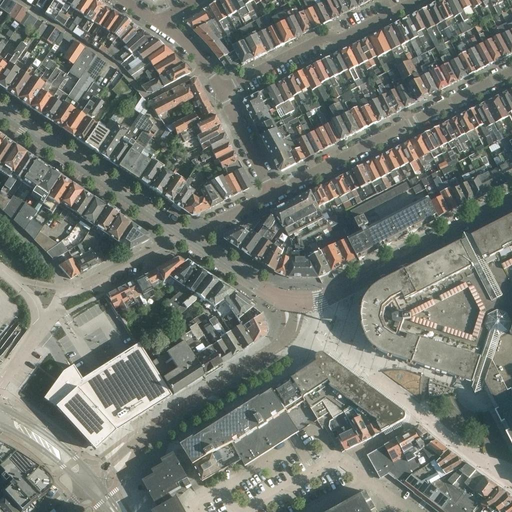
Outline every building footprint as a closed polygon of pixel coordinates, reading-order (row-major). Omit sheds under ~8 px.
[(8,0),(3,0),(0,5),(0,7),(10,14),(16,5),(8,0)] [(41,9),(46,0),(40,0),(36,6),(41,9)] [(59,14),(62,9),(67,0),(53,0),(52,2),(44,14),(54,20),(58,13),(59,14)] [(69,7),(73,10),(79,0),(67,0),(62,9),(65,12),(69,7)] [(68,30),(72,32),(76,26),(82,17),(93,0),(79,0),(73,10),(79,13),(68,30)] [(82,39),(86,33),(93,23),(104,6),(95,0),(93,0),(82,17),(87,20),(81,29),(76,26),(72,32),(82,39)] [(227,27),(223,20),(229,17),(219,0),(209,6),(216,18),(218,22),(219,22),(222,27),(223,29),(227,27)] [(231,21),(240,17),(230,0),(219,0),(229,17),(231,21)] [(240,18),(249,13),(246,8),(241,0),(230,0),(240,17),(240,18)] [(249,13),(254,11),(250,4),(254,2),(253,0),(241,0),(246,8),(249,13)] [(270,4),(268,5),(265,0),(253,0),(254,2),(256,5),(261,2),(267,12),(273,8),(271,4),(270,4)] [(304,12),(312,30),(322,26),(308,0),(303,0),(308,10),(304,12)] [(308,0),(322,26),(331,21),(322,3),(317,6),(314,0),(308,0)] [(331,21),(340,16),(331,0),(326,0),(327,0),(322,3),(331,21)] [(331,0),(340,16),(349,11),(343,0),(331,0)] [(358,7),(354,0),(343,0),(349,11),(358,7)] [(463,34),(460,29),(456,31),(453,25),(449,19),(454,17),(445,0),(441,0),(436,3),(448,28),(454,38),(463,34)] [(467,20),(466,17),(457,0),(445,0),(454,17),(454,18),(460,15),(464,22),(467,20)] [(472,13),(471,11),(474,10),(473,9),(468,0),(457,0),(466,17),(472,13)] [(485,8),(481,0),(468,0),(473,9),(479,6),(481,10),(485,8)] [(495,0),(481,0),(484,6),(486,5),(485,3),(489,0),(493,7),(498,16),(502,14),(498,5),(495,0)] [(17,3),(16,5),(10,14),(9,16),(19,23),(27,10),(17,3)] [(445,29),(448,28),(436,3),(427,8),(436,25),(441,22),(445,29)] [(97,35),(113,12),(104,6),(93,23),(97,26),(95,29),(93,33),(97,35)] [(418,12),(426,28),(427,30),(436,25),(427,8),(418,12)] [(194,31),(210,22),(203,9),(184,20),(183,23),(184,23),(194,31)] [(299,14),(296,9),(292,11),(303,35),(312,30),(304,12),(299,14)] [(295,39),(303,35),(292,11),(288,14),(290,19),(286,21),(295,39)] [(109,34),(118,20),(121,17),(113,12),(97,35),(94,38),(90,45),(98,50),(99,48),(101,46),(97,43),(105,31),(109,34)] [(409,17),(417,32),(426,28),(418,12),(409,17)] [(64,17),(59,14),(58,13),(54,20),(53,20),(63,26),(67,19),(64,17)] [(29,30),(36,20),(29,15),(22,26),(29,30)] [(106,38),(110,40),(113,36),(116,38),(130,23),(126,20),(121,17),(118,20),(109,34),(106,38)] [(419,36),(417,32),(409,17),(400,21),(410,41),(419,36)] [(218,22),(216,18),(211,21),(210,22),(194,31),(202,39),(222,27),(219,22),(218,22)] [(263,23),(261,18),(256,20),(262,32),(257,34),(267,53),(276,49),(263,23)] [(40,37),(46,27),(36,20),(29,30),(29,31),(40,37)] [(263,23),(276,49),(285,44),(275,25),(271,27),(267,20),(263,23)] [(295,39),(286,21),(281,24),(280,22),(275,24),(275,25),(285,44),(295,39)] [(391,26),(401,45),(410,41),(400,21),(391,26)] [(111,58),(140,30),(130,23),(116,38),(106,49),(103,53),(111,58)] [(507,33),(503,24),(497,27),(502,36),(511,54),(511,53),(511,33),(511,31),(507,33)] [(59,31),(49,25),(41,38),(51,44),(59,31)] [(404,51),(401,45),(391,26),(382,31),(391,50),(395,56),(404,51)] [(222,27),(202,39),(208,46),(219,40),(227,36),(223,29),(222,27)] [(511,54),(502,36),(497,27),(493,29),(497,36),(492,39),(502,59),(511,54)] [(120,65),(131,56),(152,39),(140,30),(111,58),(120,65)] [(368,38),(377,56),(378,57),(391,50),(382,31),(368,38)] [(267,53),(257,34),(256,32),(248,36),(249,39),(245,41),(254,60),(267,53)] [(87,42),(90,45),(94,38),(86,33),(82,39),(87,43),(87,42)] [(233,33),(228,36),(235,51),(239,57),(243,66),(254,60),(245,41),(239,45),(233,33)] [(494,63),(484,43),(480,45),(475,36),(471,38),(485,67),(494,63)] [(372,59),(377,56),(368,38),(359,42),(373,69),(376,67),(372,59)] [(477,72),(485,67),(471,38),(467,40),(472,49),(467,52),(477,72)] [(132,68),(162,46),(152,39),(131,56),(134,60),(129,64),(132,68)] [(494,63),(502,59),(492,39),(484,43),(494,63)] [(219,60),(230,54),(229,53),(219,40),(208,46),(214,53),(219,60)] [(74,42),(63,58),(73,65),(84,49),(74,42)] [(374,72),(373,69),(359,42),(350,47),(359,66),(364,63),(368,69),(371,74),(374,72)] [(16,61),(26,47),(20,43),(13,53),(14,54),(12,57),(0,75),(0,88),(5,92),(23,65),(16,61)] [(477,72),(467,52),(463,44),(458,47),(461,52),(463,54),(459,56),(460,58),(469,76),(477,72)] [(133,79),(145,72),(150,68),(172,54),(168,50),(162,46),(132,68),(126,72),(133,79)] [(353,68),(359,66),(350,47),(340,52),(353,77),(355,81),(359,79),(353,68)] [(68,73),(79,80),(95,56),(84,49),(73,65),(68,73)] [(237,65),(234,60),(239,57),(235,51),(230,54),(219,60),(227,72),(230,72),(241,67),(239,64),(237,65)] [(348,79),(353,77),(340,52),(330,57),(339,74),(344,72),(348,79)] [(0,75),(12,57),(7,54),(1,63),(0,62),(0,75)] [(44,68),(51,57),(46,54),(40,64),(40,65),(44,68)] [(145,72),(150,82),(158,78),(183,64),(178,59),(172,54),(150,68),(145,72)] [(469,76),(460,58),(454,61),(450,54),(446,56),(459,81),(469,76)] [(107,62),(95,55),(92,60),(77,83),(76,83),(67,98),(64,101),(50,122),(61,130),(92,83),(107,62)] [(413,64),(423,59),(421,55),(413,60),(411,60),(413,64)] [(449,86),(459,81),(446,56),(442,58),(445,65),(440,68),(449,86)] [(321,61),(333,86),(339,97),(343,95),(334,77),(339,74),(330,57),(321,61)] [(27,60),(23,65),(5,92),(16,99),(38,66),(40,65),(40,64),(34,60),(32,63),(27,60)] [(415,103),(429,96),(420,78),(413,64),(411,60),(409,61),(397,67),(402,77),(415,103)] [(429,60),(424,62),(426,66),(439,91),(449,86),(440,68),(437,63),(432,65),(429,60)] [(312,66),(321,84),(326,81),(328,86),(331,85),(332,87),(333,86),(321,61),(312,66)] [(381,61),(380,61),(386,73),(390,71),(386,64),(383,65),(381,61)] [(158,78),(164,87),(188,74),(189,71),(183,64),(158,78)] [(38,66),(16,99),(29,108),(44,85),(47,81),(41,77),(45,71),(38,66)] [(322,85),(321,84),(312,66),(302,71),(310,87),(312,90),(317,88),(325,102),(329,100),(322,85)] [(426,75),(420,78),(429,96),(439,91),(426,66),(422,68),(426,75)] [(44,85),(29,108),(40,115),(57,90),(66,76),(55,68),(47,81),(44,85)] [(293,75),(301,91),(310,87),(302,71),(293,75)] [(305,98),(301,91),(293,75),(284,80),(293,97),(297,94),(300,100),(305,98)] [(406,108),(415,103),(402,77),(393,82),(406,108)] [(151,94),(164,87),(158,78),(150,82),(140,87),(145,93),(151,94)] [(183,88),(184,90),(187,88),(188,88),(193,98),(203,93),(196,79),(193,78),(189,80),(191,84),(185,87),(183,88)] [(289,112),(294,110),(289,100),(293,98),(293,97),(284,80),(275,85),(289,112)] [(384,87),(387,92),(387,94),(397,113),(406,108),(393,82),(384,87)] [(103,90),(93,83),(92,83),(61,130),(72,137),(97,100),(103,90)] [(184,90),(183,88),(185,87),(183,83),(176,87),(184,103),(193,98),(188,88),(187,88),(184,90)] [(285,114),(289,112),(275,85),(266,89),(271,98),(275,107),(280,105),(285,114)] [(175,107),(184,103),(176,87),(170,90),(173,95),(171,97),(170,97),(175,107)] [(247,110),(263,102),(271,98),(266,89),(245,100),(244,100),(243,103),(244,103),(247,110)] [(64,101),(67,98),(57,90),(40,115),(50,122),(64,101)] [(499,96),(509,116),(511,121),(511,99),(508,92),(499,96)] [(195,108),(197,107),(207,102),(203,93),(193,98),(194,101),(192,103),(195,108)] [(166,97),(164,94),(159,96),(167,111),(175,107),(170,97),(171,97),(169,95),(166,97)] [(369,94),(365,96),(365,98),(378,122),(388,117),(379,99),(373,102),(369,94)] [(388,117),(397,113),(387,94),(378,98),(379,99),(388,117)] [(159,118),(160,117),(159,115),(167,111),(159,96),(153,99),(156,104),(151,107),(159,118)] [(500,121),(509,116),(499,96),(485,103),(500,131),(504,129),(500,121)] [(139,113),(147,103),(142,97),(134,109),(139,113)] [(369,127),(378,122),(365,98),(361,100),(365,108),(360,110),(369,127)] [(147,102),(151,107),(156,104),(153,99),(147,102)] [(84,145),(96,125),(89,120),(91,118),(94,118),(103,104),(97,100),(72,137),(84,145)] [(199,124),(215,116),(209,105),(207,102),(197,107),(199,110),(201,115),(196,118),(199,124)] [(252,119),(268,111),(263,102),(247,110),(252,119)] [(310,108),(311,111),(320,106),(319,103),(310,108)] [(500,131),(485,103),(476,108),(484,125),(486,128),(491,126),(495,134),(500,131)] [(359,132),(350,114),(346,116),(340,104),(335,107),(350,137),(359,132)] [(342,141),(350,137),(335,107),(330,109),(336,120),(332,122),(342,141)] [(369,127),(360,110),(359,108),(350,112),(350,114),(359,132),(369,127)] [(475,130),(484,125),(476,108),(467,113),(475,130)] [(115,124),(121,115),(116,111),(107,124),(100,120),(96,125),(84,145),(96,153),(115,124)] [(267,122),(272,120),(268,111),(252,119),(256,128),(267,122)] [(118,168),(149,121),(147,119),(139,113),(130,126),(129,129),(107,160),(118,168)] [(466,134),(475,130),(467,113),(458,117),(466,134)] [(180,121),(185,131),(199,124),(196,118),(194,114),(180,121)] [(332,122),(328,125),(323,115),(323,116),(322,114),(318,116),(323,127),(333,146),(342,141),(332,122)] [(196,137),(219,125),(215,116),(199,124),(185,131),(179,134),(181,138),(175,141),(179,145),(196,137)] [(291,117),(282,121),(284,125),(288,123),(293,120),(291,117)] [(469,140),(466,134),(458,117),(449,122),(457,139),(460,145),(469,140)] [(274,124),(272,120),(267,122),(256,128),(261,137),(284,125),(282,121),(281,120),(274,124)] [(127,174),(144,149),(153,136),(149,133),(153,126),(149,121),(118,168),(127,174)] [(179,134),(185,131),(180,121),(166,128),(170,133),(174,131),(176,135),(177,135),(179,134)] [(460,145),(457,139),(449,122),(440,126),(448,143),(451,150),(457,147),(460,153),(463,151),(460,145)] [(287,148),(290,146),(294,144),(293,142),(296,140),(288,123),(284,125),(261,137),(272,159),(288,151),(287,148)] [(107,160),(129,129),(122,124),(120,127),(115,124),(96,153),(107,160)] [(200,146),(224,134),(219,125),(196,137),(200,146)] [(310,134),(306,125),(301,127),(315,155),(324,150),(315,131),(310,134)] [(451,150),(448,143),(440,126),(431,131),(443,154),(447,152),(448,154),(452,152),(451,150)] [(306,159),(315,155),(301,127),(296,129),(301,139),(297,141),(300,146),(306,159)] [(333,146),(323,127),(315,131),(324,150),(333,146)] [(433,159),(443,154),(431,131),(422,136),(433,159)] [(212,151),(228,142),(224,134),(200,146),(203,150),(209,146),(212,151)] [(423,166),(427,164),(434,160),(433,159),(422,136),(411,141),(420,159),(423,166)] [(0,165),(13,146),(3,139),(0,142),(0,165)] [(401,146),(413,168),(415,173),(421,170),(416,161),(420,159),(411,141),(401,146)] [(199,157),(202,162),(213,156),(215,160),(233,152),(228,142),(212,151),(199,157)] [(0,168),(11,175),(25,154),(13,146),(0,165),(0,168)] [(289,153),(292,150),(290,146),(287,148),(288,151),(272,159),(278,170),(282,172),(295,165),(289,153)] [(298,164),(306,159),(300,146),(296,148),(297,150),(292,152),(298,164)] [(408,170),(413,168),(401,146),(392,151),(401,167),(406,165),(408,170)] [(150,161),(153,155),(144,149),(127,174),(137,180),(149,162),(150,161)] [(394,178),(398,176),(395,170),(401,167),(392,151),(383,156),(392,174),(394,178)] [(222,169),(223,168),(227,166),(238,161),(233,152),(215,160),(213,162),(215,165),(219,163),(222,169)] [(21,182),(35,160),(25,154),(11,175),(0,191),(3,193),(6,189),(9,191),(15,182),(14,181),(16,179),(21,182)] [(505,183),(511,179),(511,172),(505,157),(503,154),(499,156),(503,164),(497,167),(498,168),(505,183)] [(390,187),(385,177),(392,174),(383,156),(373,161),(382,179),(387,189),(390,187)] [(485,158),(481,159),(483,163),(496,188),(505,183),(498,168),(493,171),(490,166),(489,166),(485,158)] [(197,170),(201,168),(195,159),(191,162),(196,167),(197,170)] [(33,190),(40,179),(47,168),(35,160),(21,182),(33,190)] [(149,162),(137,180),(149,188),(162,169),(150,161),(149,162)] [(227,166),(241,192),(249,188),(250,185),(238,161),(227,166)] [(373,183),(382,179),(373,161),(364,165),(373,183)] [(445,163),(438,167),(440,171),(448,167),(445,163)] [(486,193),(496,188),(483,163),(474,168),(476,171),(486,193)] [(362,189),(373,183),(364,165),(353,171),(361,187),(362,189)] [(222,179),(231,197),(241,192),(227,166),(223,168),(227,176),(222,179)] [(191,196),(197,186),(203,177),(197,170),(196,167),(194,170),(190,176),(185,183),(171,203),(181,210),(191,196)] [(186,174),(190,176),(194,170),(191,167),(186,174)] [(40,200),(38,202),(41,204),(60,177),(47,168),(40,179),(33,190),(30,194),(40,200)] [(203,177),(207,175),(201,168),(197,170),(203,177)] [(450,168),(442,171),(444,176),(452,173),(450,168)] [(160,196),(173,176),(162,169),(149,188),(160,196)] [(354,198),(356,197),(359,196),(356,190),(361,187),(353,171),(343,176),(354,198)] [(476,171),(465,177),(476,198),(486,193),(476,171)] [(171,203),(185,183),(173,176),(160,196),(171,203)] [(342,204),(350,200),(354,198),(343,176),(332,182),(340,198),(342,203),(342,204)] [(41,204),(32,218),(41,224),(47,215),(41,211),(45,205),(54,211),(59,204),(71,185),(60,177),(41,204)] [(222,179),(221,177),(208,183),(222,202),(231,197),(222,179)] [(468,202),(476,198),(465,177),(457,181),(468,202)] [(416,178),(408,182),(411,187),(418,184),(416,178)] [(468,202),(457,181),(456,179),(448,183),(460,206),(468,202)] [(342,203),(340,198),(332,182),(322,187),(330,202),(335,199),(338,205),(342,203)] [(208,209),(222,202),(208,183),(203,186),(205,188),(200,191),(201,194),(208,209)] [(439,191),(449,212),(460,206),(448,183),(438,188),(439,191)] [(415,194),(422,191),(419,184),(412,188),(415,194)] [(80,218),(89,206),(93,199),(71,185),(59,204),(64,208),(55,221),(60,224),(69,211),(80,218)] [(208,209),(201,194),(200,191),(197,186),(191,196),(181,210),(191,217),(194,216),(208,209)] [(319,207),(330,202),(322,187),(311,192),(319,207)] [(427,195),(430,200),(431,202),(439,217),(449,212),(439,191),(433,194),(432,192),(427,195)] [(325,220),(319,207),(311,192),(272,212),(286,230),(288,236),(292,244),(293,254),(288,278),(319,279),(319,278),(304,249),(303,242),(339,224),(335,216),(325,220)] [(3,209),(8,202),(9,200),(0,194),(0,209),(1,211),(3,209)] [(92,227),(105,207),(93,199),(89,206),(80,218),(92,227)] [(439,217),(431,202),(430,200),(358,237),(358,236),(355,232),(350,234),(346,226),(341,229),(345,238),(347,240),(356,260),(358,259),(359,261),(362,259),(365,255),(378,249),(382,248),(389,245),(392,242),(405,235),(409,235),(416,231),(418,228),(431,221),(436,221),(439,219),(439,217)] [(13,205),(8,202),(3,209),(1,211),(6,216),(13,205)] [(13,221),(22,229),(34,211),(23,204),(22,206),(20,210),(13,220),(13,221)] [(13,221),(13,220),(20,210),(15,207),(8,217),(13,221)] [(105,235),(118,216),(105,207),(92,227),(91,229),(95,232),(97,229),(105,235)] [(251,257),(273,228),(277,223),(270,215),(263,225),(265,227),(262,231),(260,229),(256,234),(252,231),(250,233),(239,249),(251,257)] [(511,215),(508,217),(471,236),(474,241),(511,315),(511,215)] [(105,235),(116,243),(117,243),(130,224),(118,216),(105,235)] [(359,229),(369,224),(365,216),(355,221),(359,229)] [(31,220),(24,231),(34,241),(40,232),(42,228),(31,220)] [(262,265),(275,246),(275,245),(271,243),(282,228),(277,223),(273,228),(251,257),(262,265)] [(130,224),(117,243),(128,250),(148,240),(148,236),(130,224)] [(239,249),(250,233),(246,231),(247,229),(244,227),(226,236),(225,240),(239,249)] [(282,256),(288,236),(286,230),(275,245),(275,246),(262,265),(276,273),(282,256)] [(34,241),(46,253),(57,245),(40,232),(34,241)] [(288,278),(293,254),(292,244),(288,236),(282,256),(276,273),(279,275),(281,276),(283,277),(286,277),(288,278)] [(346,265),(336,246),(332,238),(327,240),(331,248),(321,253),(331,272),(346,265)] [(336,246),(346,265),(355,260),(356,260),(347,240),(336,246)] [(482,326),(487,312),(495,308),(464,247),(461,241),(382,282),(376,285),(372,290),(368,295),(365,300),(362,306),(361,312),(360,318),(363,318),(364,323),(361,323),(362,330),(365,335),(368,341),(372,346),(377,350),(382,353),(388,356),(473,383),(475,377),(488,338),(482,326)] [(486,381),(499,342),(510,335),(511,329),(511,315),(474,241),(469,244),(464,247),(495,308),(487,312),(482,326),(488,338),(475,377),(481,379),(486,381)] [(53,260),(68,252),(62,242),(57,245),(46,253),(53,260)] [(105,262),(97,246),(92,252),(99,265),(105,262)] [(89,252),(85,254),(81,247),(78,248),(82,255),(89,270),(99,265),(92,252),(92,250),(89,249),(88,250),(89,252)] [(328,274),(331,272),(321,253),(309,259),(319,278),(328,274)] [(89,270),(82,255),(74,259),(73,257),(71,258),(71,259),(79,275),(89,270)] [(79,275),(71,259),(60,265),(59,263),(56,265),(70,279),(79,275)] [(168,277),(184,264),(176,259),(144,276),(149,285),(150,284),(154,289),(160,285),(168,277)] [(183,287),(196,269),(186,262),(184,264),(168,277),(160,285),(162,287),(165,284),(166,283),(171,286),(174,281),(183,287)] [(194,294),(207,276),(196,269),(183,287),(164,306),(171,314),(173,313),(182,304),(183,304),(194,294)] [(134,280),(142,295),(152,291),(149,285),(144,276),(134,280)] [(204,300),(218,283),(207,276),(194,294),(183,304),(187,308),(195,301),(196,299),(194,298),(196,296),(203,301),(204,300)] [(147,304),(142,295),(134,280),(125,285),(134,301),(136,300),(135,299),(139,297),(144,306),(147,304)] [(225,302),(233,293),(218,283),(204,300),(213,307),(224,301),(225,302)] [(116,290),(128,314),(132,312),(129,307),(132,305),(132,306),(135,304),(134,301),(125,285),(116,290)] [(128,314),(116,290),(105,295),(114,309),(119,307),(125,316),(128,314)] [(252,307),(233,293),(225,302),(224,301),(213,307),(220,319),(221,319),(231,312),(237,321),(242,317),(252,307)] [(185,307),(182,304),(173,313),(176,316),(185,307)] [(231,312),(221,319),(229,332),(241,351),(252,344),(237,321),(231,312)] [(231,358),(209,324),(205,327),(202,322),(206,319),(203,314),(193,320),(221,364),(223,362),(227,359),(230,358),(231,358)] [(242,317),(237,321),(252,344),(265,336),(267,331),(261,314),(247,324),(242,317)] [(224,335),(213,318),(208,322),(209,324),(231,358),(241,351),(229,332),(224,335)] [(204,375),(221,364),(193,320),(176,331),(183,343),(204,375)] [(511,335),(510,335),(499,342),(486,381),(495,398),(511,388),(511,335)] [(172,396),(173,395),(204,375),(183,343),(152,363),(172,396)] [(55,382),(43,400),(54,408),(86,443),(90,447),(94,451),(97,448),(114,432),(115,432),(170,397),(135,344),(122,352),(95,369),(81,377),(74,365),(67,370),(62,373),(56,380),(55,382)] [(402,411),(326,356),(291,379),(305,401),(317,421),(329,413),(333,419),(355,407),(361,417),(366,427),(375,423),(381,433),(382,433),(403,421),(404,420),(405,419),(406,417),(406,415),(405,413),(404,412),(402,411)] [(287,413),(305,401),(291,379),(272,391),(287,413)] [(511,388),(495,398),(500,407),(496,409),(497,411),(502,420),(501,420),(502,422),(506,420),(511,429),(507,431),(508,432),(511,439),(511,388)] [(245,466),(299,432),(287,413),(272,391),(248,406),(246,407),(244,409),(182,448),(193,466),(218,450),(233,443),(242,460),(245,466)] [(361,417),(350,423),(354,430),(361,443),(371,438),(366,428),(366,427),(361,417)] [(381,433),(375,423),(366,427),(366,428),(371,438),(381,433)] [(420,438),(427,434),(419,427),(413,430),(419,439),(420,438)] [(361,443),(354,430),(338,438),(345,451),(361,443)] [(402,485),(414,472),(421,469),(414,455),(416,454),(411,444),(417,440),(419,439),(413,430),(395,440),(402,452),(400,453),(405,461),(396,466),(397,469),(388,475),(402,485)] [(411,444),(416,454),(435,441),(427,434),(420,438),(419,439),(417,440),(411,444)] [(384,446),(396,466),(405,461),(400,453),(402,452),(395,440),(384,446)] [(435,465),(448,451),(435,441),(416,454),(414,455),(421,469),(432,463),(435,465)] [(222,471),(242,460),(233,443),(218,450),(193,466),(202,482),(222,471)] [(0,479),(6,487),(0,492),(0,495),(3,498),(15,511),(22,511),(30,505),(27,502),(32,498),(34,500),(43,492),(45,490),(46,487),(45,484),(44,481),(43,478),(42,477),(36,471),(30,465),(15,454),(7,449),(0,445),(0,479)] [(397,469),(396,466),(384,446),(367,456),(380,479),(388,475),(397,469)] [(441,469),(458,458),(448,451),(435,465),(441,469)] [(156,505),(168,497),(166,493),(177,487),(175,483),(182,480),(186,488),(191,486),(186,477),(187,477),(175,456),(163,463),(165,467),(153,473),(155,477),(144,484),(156,505)] [(454,475),(469,466),(458,458),(441,469),(435,465),(432,463),(421,469),(414,472),(402,485),(436,511),(441,511),(452,498),(445,484),(454,475)] [(465,484),(476,471),(470,467),(469,466),(454,475),(445,484),(452,498),(441,511),(449,511),(454,506),(469,487),(465,484)] [(473,490),(484,477),(476,471),(465,484),(469,487),(473,490)] [(491,496),(498,487),(484,477),(473,490),(469,487),(454,506),(449,511),(472,511),(478,505),(480,504),(485,502),(491,496)] [(506,493),(498,487),(491,496),(485,502),(480,504),(478,505),(472,511),(481,511),(483,510),(487,508),(506,493)] [(370,511),(375,509),(366,493),(361,496),(362,498),(336,511),(370,511)] [(487,508),(483,510),(481,511),(499,511),(511,503),(511,496),(506,493),(487,508)] [(0,501),(0,511),(15,511),(3,498),(0,501)] [(182,511),(175,499),(155,511),(182,511)] [(511,511),(511,503),(499,511),(511,511)]
